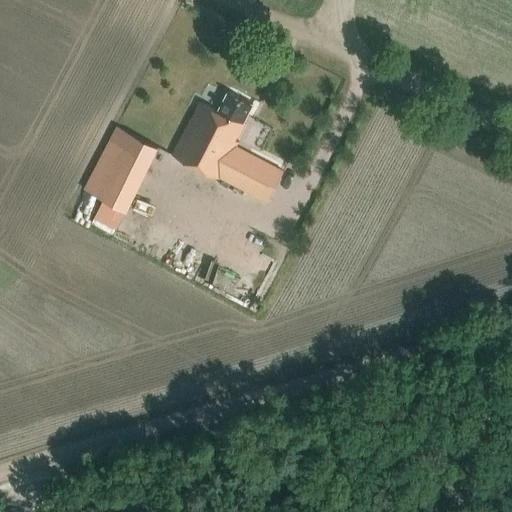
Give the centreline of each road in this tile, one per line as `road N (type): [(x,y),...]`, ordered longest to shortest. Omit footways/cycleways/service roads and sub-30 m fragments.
road 1 (track): [(511,319),(0,478)]
road 2 (track): [(511,131),(238,0)]
road 3 (track): [(444,511),(479,433),(493,325)]
